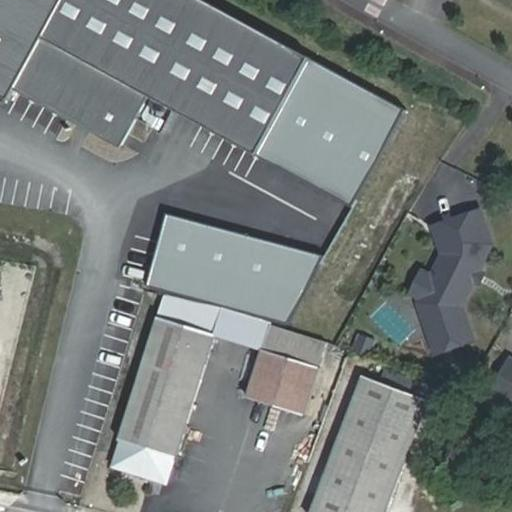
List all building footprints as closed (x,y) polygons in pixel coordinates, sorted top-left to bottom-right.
[(258,155),(311,57),(206,0),(0,0),(0,95),(10,100),(16,89),(68,118),(75,105),(117,128),(125,112),(139,120),(151,97),(167,105),(229,139),(258,155)] [(68,118),(123,148),(139,120),(125,112),(117,128),(75,105),(68,118)] [(490,241),(479,207),(432,223),(441,250),(429,272),(435,287),(419,292),(416,298),(433,349),(471,336),(459,302),(490,241)] [(410,288),(419,292),(435,287),(429,272),(421,268),(410,288)] [(124,442),(116,467),(156,479),(172,470),(176,458),(178,459),(217,336),(160,318),(121,441),(124,442)] [(366,350),(372,335),(356,329),(350,344),(366,350)] [(320,368),(264,351),(249,397),(306,415),(320,368)] [(511,401),(511,361),(504,357),(487,388),(511,401)] [(386,511),(430,401),(367,376),(313,511),(386,511)]
